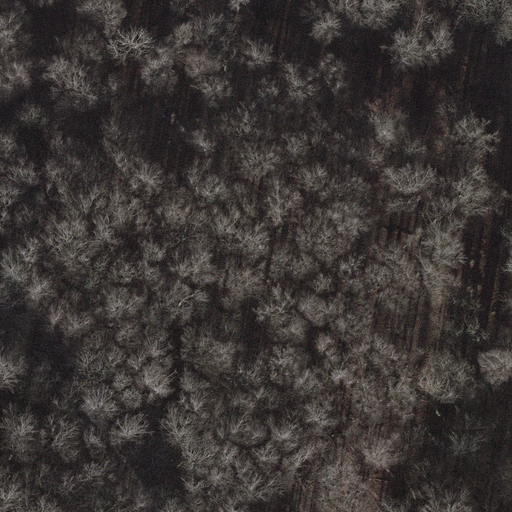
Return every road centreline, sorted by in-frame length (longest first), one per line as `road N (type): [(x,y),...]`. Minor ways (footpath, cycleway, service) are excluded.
road 1 (track): [(240,0),(391,84),(428,94),(480,83),(486,63),(481,39),(438,0)]
road 2 (track): [(0,334),(122,432),(152,511)]
